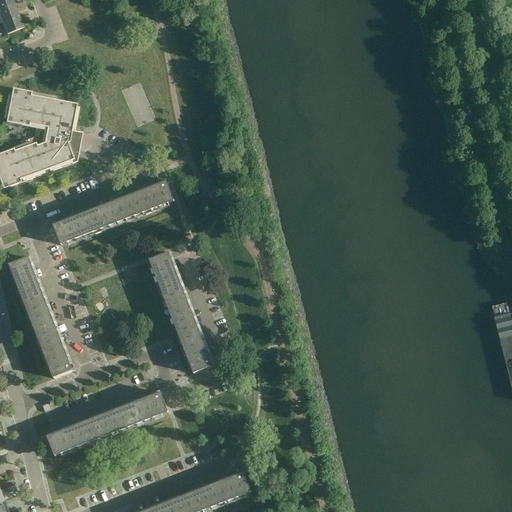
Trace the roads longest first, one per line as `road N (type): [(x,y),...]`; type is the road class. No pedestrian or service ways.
road 1 (residential): [(167,380),(173,396),(228,375),(180,248)]
road 2 (residential): [(91,377),(31,222)]
road 3 (residential): [(237,460),(96,511)]
road 4 (residential): [(31,222),(165,170)]
road 5 (residential): [(51,426),(167,380)]
